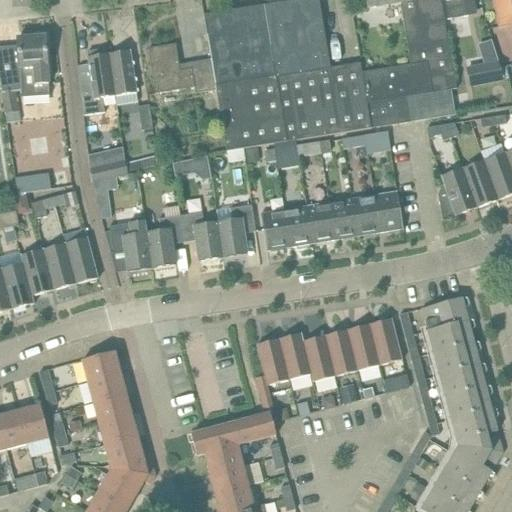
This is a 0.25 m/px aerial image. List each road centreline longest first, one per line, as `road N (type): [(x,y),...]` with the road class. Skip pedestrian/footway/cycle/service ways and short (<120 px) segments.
road 1 (residential): [(120,315),(388,273),(484,247)]
road 2 (residential): [(174,511),(120,315)]
road 3 (residential): [(0,355),(120,315)]
